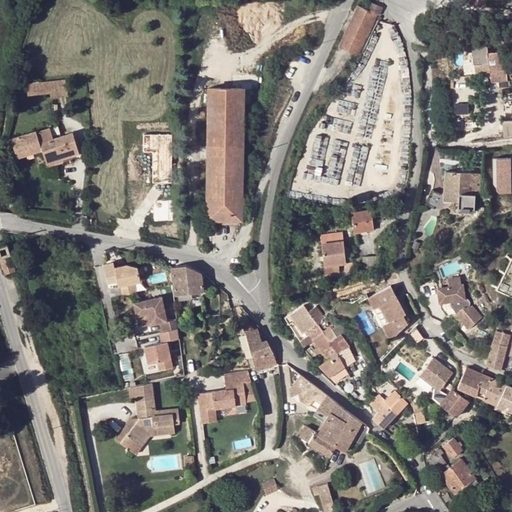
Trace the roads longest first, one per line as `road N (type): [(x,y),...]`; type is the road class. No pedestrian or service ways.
road 1 (residential): [(506,374),(465,357),(441,336),(404,266),(419,136),(415,65),(398,12)]
road 2 (unclassified): [(348,0),(278,163),(257,286),(246,299)]
road 3 (tertiary): [(440,511),(370,425),(246,299)]
road 4 (tertiary): [(246,299),(195,256),(0,224)]
road 5 (tertiary): [(0,276),(63,511)]
road 6 (unknown): [(105,511),(89,423),(122,407)]
